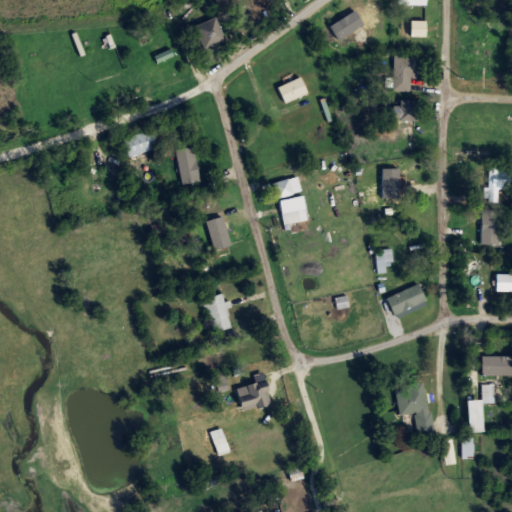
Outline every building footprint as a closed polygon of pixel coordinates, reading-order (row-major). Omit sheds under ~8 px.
[(201,49),(191,26),(213,16),(223,38),(201,49)] [(425,36),(410,36),(410,20),(425,20),(425,36)] [(493,68),(471,68),(471,43),(493,43),(493,68)] [(419,77),(409,77),(409,89),(392,89),(393,54),(420,55),(419,77)] [(393,119),(393,99),(417,99),(417,119),(393,119)] [(122,138),(151,129),(157,147),(128,156),(122,138)] [(174,148),(192,145),(199,179),(181,182),(174,148)] [(384,161),(417,161),(417,176),(384,176),(384,161)] [(508,167),(508,189),(495,189),(495,201),(485,201),(485,167),(508,167)] [(275,183),(298,175),(303,189),(279,197),(275,183)] [(309,221),(284,225),(279,201),(304,196),(309,221)] [(496,244),(479,244),(479,209),(496,209),(496,244)] [(231,243),(214,248),(206,219),(222,215),(231,243)] [(373,248),(392,245),(394,265),(376,267),(373,248)] [(511,291),(496,291),(496,274),(511,274),(511,291)] [(424,294),(391,308),(384,291),(416,277),(424,294)] [(223,294),(233,329),(213,334),(204,299),(223,294)] [(233,387),(262,379),(269,403),(240,411),(233,387)] [(399,413),(395,384),(425,380),(431,437),(417,439),(414,412),(399,413)] [(495,401),(484,402),(482,382),(494,381),(495,401)] [(466,402),(483,401),(485,433),(468,434),(466,402)] [(463,457),(462,437),(473,436),(473,456),(463,457)]
